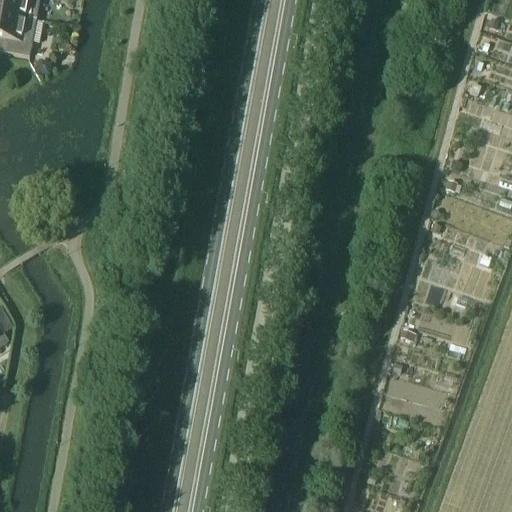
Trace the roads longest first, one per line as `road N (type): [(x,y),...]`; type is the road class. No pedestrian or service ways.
road 1 (secondary): [(274,0),(181,511)]
road 2 (unclassified): [(229,511),(321,0)]
